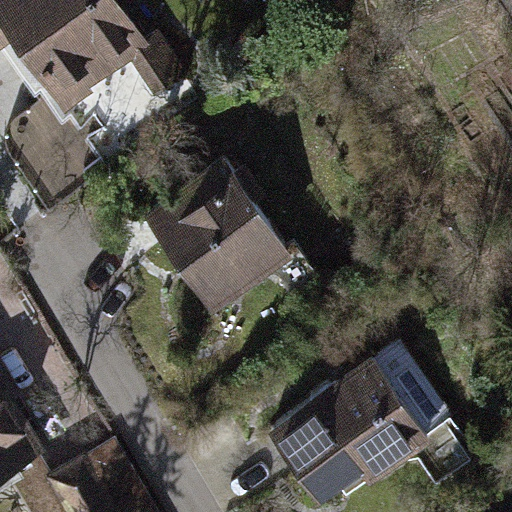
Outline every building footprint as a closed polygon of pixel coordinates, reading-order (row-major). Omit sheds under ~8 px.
[(137,0),(0,0),(0,94),(23,130),(162,37),(137,0)] [(240,155),(151,209),(215,307),(295,246),(240,155)] [(442,430),(384,347),(269,428),(328,511),(442,430)] [(0,478),(46,457),(0,371),(0,478)] [(60,466),(75,511),(157,511),(132,440),(60,466)]
